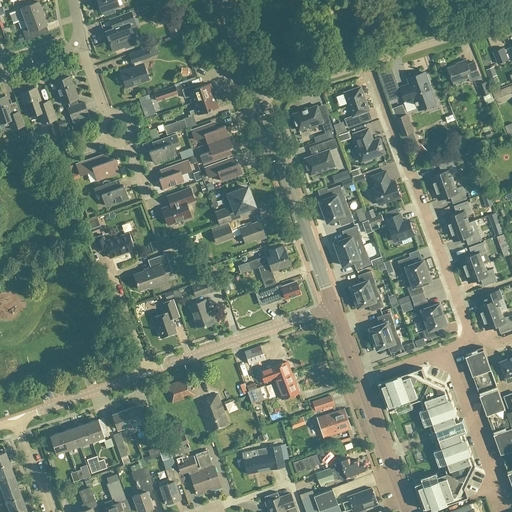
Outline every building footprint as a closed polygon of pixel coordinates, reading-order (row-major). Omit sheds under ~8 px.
[(23,0),(19,0),(17,1),(11,3),(16,15),(18,22),(41,13),(37,2),(26,6),(23,0)] [(94,0),(97,6),(99,5),(101,12),(103,12),(104,16),(114,12),(113,8),(118,6),(115,0),(94,0)] [(169,0),(162,0),(152,4),(156,15),(173,9),(169,0)] [(128,11),(129,13),(113,18),(116,27),(106,31),(110,41),(109,42),(112,52),(123,48),(124,50),(136,46),(128,24),(133,22),(132,18),(135,17),(133,13),(134,12),(134,10),(128,11)] [(21,29),(24,38),(17,40),(19,44),(26,42),(26,40),(37,36),(35,29),(46,25),(41,13),(18,22),(21,29)] [(167,28),(171,39),(182,35),(178,25),(167,28)] [(153,47),(147,49),(147,48),(128,55),(131,63),(132,63),(134,67),(120,72),(125,88),(148,80),(142,64),(141,64),(140,60),(150,57),(150,58),(156,56),(153,47)] [(493,53),(497,65),(507,61),(503,49),(493,53)] [(457,65),(447,69),(450,77),(451,76),(454,84),(468,78),(469,83),(480,79),(474,63),(468,66),(466,61),(456,64),(457,65)] [(496,76),(493,67),(485,70),(489,79),(496,76)] [(188,69),(181,68),(180,75),(187,76),(188,69)] [(409,85),(400,88),(405,102),(408,111),(418,107),(419,110),(435,104),(433,98),(424,74),(408,80),(409,85)] [(89,120),(86,113),(83,102),(77,104),(75,99),(77,98),(74,89),(73,90),(68,77),(53,83),(61,104),(66,102),(68,108),(67,108),(73,126),(89,120)] [(395,83),(384,87),(389,100),(400,96),(395,83)] [(492,103),(488,95),(490,94),(486,83),(477,86),(482,97),(485,105),(492,103)] [(209,84),(195,88),(194,86),(181,90),(182,93),(184,98),(190,96),(192,103),(213,96),(209,84)] [(511,86),(511,85),(500,90),(502,95),(511,91),(511,86)] [(174,86),(153,93),(155,101),(177,94),(174,86)] [(352,116),(344,119),(348,128),(362,123),(359,115),(369,111),(360,87),(344,93),(352,116)] [(19,94),(27,117),(37,113),(41,124),(54,120),(49,104),(42,106),(35,88),(19,94)] [(0,97),(0,123),(7,121),(10,130),(23,126),(18,112),(11,114),(5,96),(0,97)] [(213,96),(192,103),(195,109),(188,112),(190,117),(196,114),(196,115),(217,108),(213,96)] [(145,107),(146,113),(166,111),(166,104),(145,107)] [(316,107),(293,115),(299,131),(308,127),(309,129),(316,127),(315,125),(322,122),(325,132),(331,130),(326,116),(320,119),(316,107)] [(407,116),(395,120),(404,144),(411,142),(408,134),(413,132),(407,116)] [(163,127),(166,136),(186,129),(183,120),(163,127)] [(207,144),(228,137),(224,126),(214,130),(211,123),(190,131),(194,141),(204,137),(207,144)] [(158,138),(155,129),(148,131),(152,140),(158,138)] [(356,147),(361,162),(363,161),(364,164),(372,161),(371,159),(384,154),(379,139),(372,141),(368,129),(353,135),(358,147),(356,147)] [(315,143),(332,137),(331,133),(314,139),(315,143)] [(339,136),(341,141),(350,138),(349,133),(339,136)] [(175,134),(167,137),(151,143),(154,149),(148,151),(153,164),(175,155),(172,148),(179,146),(175,134)] [(228,137),(207,144),(210,152),(199,155),(203,165),(224,157),(221,151),(231,147),(228,137)] [(321,153),(304,159),(310,175),(335,166),(329,150),(336,147),(333,139),(319,145),(321,153)] [(420,145),(410,156),(418,164),(423,158),(428,163),(433,158),(428,153),(420,145)] [(472,152),(464,155),(466,161),(474,158),(472,152)] [(98,156),(75,164),(79,176),(92,171),(96,181),(118,173),(113,159),(100,163),(98,156)] [(225,160),(204,168),(207,178),(218,174),(221,182),(241,174),(237,163),(227,167),(225,160)] [(168,175),(158,179),(162,189),(183,182),(180,175),(191,171),(187,161),(166,168),(168,175)] [(435,188),(453,182),(450,174),(456,172),(452,161),(438,165),(441,173),(429,177),(432,184),(433,183),(435,188)] [(350,172),(352,177),(360,174),(358,169),(350,172)] [(350,178),(347,171),(339,174),(342,181),(350,178)] [(192,174),(195,181),(201,179),(198,172),(192,174)] [(400,197),(394,181),(390,183),(385,172),(370,177),(374,189),(373,189),(378,205),(400,197)] [(502,190),(495,174),(491,176),(497,192),(502,190)] [(354,178),(356,184),(365,181),(363,176),(354,178)] [(474,181),(479,195),(486,193),(481,179),(474,181)] [(101,196),(105,207),(127,199),(122,186),(116,188),(114,182),(93,189),(96,198),(101,196)] [(453,182),(435,188),(437,193),(435,194),(438,201),(450,196),(453,204),(466,199),(461,187),(456,189),(453,182)] [(212,183),(205,185),(208,191),(214,189),(212,183)] [(323,212),(346,204),(339,185),(327,190),(330,198),(319,201),(323,212)] [(193,201),(189,189),(166,197),(169,207),(161,210),(166,226),(190,217),(185,204),(193,201)] [(232,206),(226,209),(214,213),(219,226),(231,221),(229,215),(253,206),(246,189),(228,195),(232,206)] [(450,230),(468,223),(466,216),(471,214),(467,202),(454,207),(456,214),(445,218),(447,225),(448,225),(450,230)] [(346,204),(323,212),(327,222),(337,219),(340,226),(353,222),(346,204)] [(368,219),(374,217),(372,210),(365,212),(368,219)] [(487,216),(491,228),(500,225),(495,213),(487,216)] [(357,216),(359,222),(366,220),(364,214),(357,216)] [(389,228),(394,242),(414,235),(409,220),(402,223),(399,214),(386,219),(390,227),(389,228)] [(376,225),(374,217),(368,220),(371,227),(376,225)] [(96,218),(81,223),(85,235),(100,229),(96,218)] [(474,221),(468,223),(450,230),(452,235),(451,235),(453,242),(465,238),(468,245),(481,240),(474,221)] [(239,229),(245,243),(256,239),(257,241),(265,238),(259,222),(239,229)] [(229,226),(211,233),(215,245),(234,238),(229,226)] [(338,255),(363,245),(356,226),(342,232),(345,239),(334,243),(338,255)] [(103,235),(94,238),(99,252),(107,249),(110,258),(134,250),(128,234),(105,242),(103,235)] [(192,246),(203,242),(200,234),(189,238),(192,246)] [(183,239),(165,246),(165,245),(159,247),(161,252),(166,250),(172,248),(173,251),(185,246),(183,239)] [(155,241),(149,243),(152,253),(158,251),(155,241)] [(489,262),(482,243),(469,248),(472,255),(460,260),(462,266),(463,266),(465,271),(483,264),(489,262)] [(508,243),(501,245),(503,251),(510,248),(508,243)] [(266,257),(256,261),(249,263),(251,269),(259,267),(287,257),(285,249),(284,249),(283,245),(264,252),(266,257)] [(363,245),(338,255),(343,266),(353,262),(356,270),(370,265),(363,245)] [(150,269),(133,275),(138,289),(140,288),(140,290),(149,287),(150,289),(167,283),(164,274),(172,272),(165,254),(147,260),(150,269)] [(259,267),(251,269),(252,270),(258,268),(265,288),(275,284),(271,272),(290,266),(287,257),(259,267)] [(426,261),(424,262),(423,261),(413,264),(410,257),(397,261),(404,280),(409,278),(427,271),(426,269),(429,268),(426,261)] [(389,261),(384,263),(387,273),(392,271),(389,261)] [(483,264),(465,271),(467,276),(466,277),(468,283),(480,279),(483,286),(496,281),(492,270),(486,272),(483,264)] [(344,279),(356,275),(353,268),(341,272),(344,279)] [(206,284),(217,281),(214,281),(210,271),(203,274),(206,281),(205,282),(205,281),(204,281),(206,284)] [(354,298),(377,290),(374,283),(375,283),(370,271),(358,276),(360,284),(350,287),(354,298)] [(427,271),(409,278),(411,284),(406,285),(410,297),(423,293),(420,285),(431,281),(427,271)] [(222,282),(225,292),(231,290),(228,280),(222,282)] [(206,284),(204,281),(190,286),(194,299),(208,294),(208,295),(210,294),(206,284)] [(280,286),(262,292),(267,304),(278,300),(278,298),(283,296),(285,300),(300,294),(296,282),(281,288),(280,286)] [(377,290),(354,298),(358,308),(368,304),(371,312),(384,307),(379,295),(377,290)] [(481,297),(484,304),(477,307),(479,313),(481,313),(482,318),(501,311),(498,304),(504,302),(499,290),(481,297)] [(171,292),(163,295),(165,301),(173,298),(171,292)] [(388,298),(391,307),(398,305),(394,295),(388,298)] [(218,296),(212,298),(215,308),(222,306),(218,296)] [(151,318),(155,329),(157,328),(160,338),(176,332),(171,319),(178,317),(172,299),(160,304),(164,313),(151,318)] [(210,313),(208,313),(207,310),(208,310),(204,300),(188,306),(196,327),(203,325),(204,327),(214,323),(210,313)] [(420,323),(443,314),(439,304),(429,307),(426,300),(413,305),(417,317),(423,315),(425,320),(420,322),(420,323)] [(412,309),(409,302),(400,305),(403,313),(412,309)] [(503,319),(501,311),(482,318),(484,323),(483,324),(485,330),(497,326),(500,333),(511,328),(511,325),(509,317),(503,319)] [(373,340),(396,331),(393,325),(394,325),(389,313),(377,318),(379,325),(369,329),(373,340)] [(447,325),(443,314),(420,323),(426,341),(439,336),(436,328),(447,325)] [(398,337),(396,331),(373,340),(377,350),(387,346),(390,354),(403,349),(398,337)] [(259,347),(243,353),(248,366),(258,363),(259,363),(265,361),(259,347)] [(478,393),(497,387),(482,347),(465,354),(466,356),(465,357),(478,393)] [(511,357),(499,362),(507,383),(511,381),(511,376),(511,375),(511,374),(511,357)] [(273,379),(290,373),(285,361),(258,370),(263,383),(273,379)] [(421,368),(380,383),(379,386),(388,412),(420,400),(447,474),(415,485),(423,510),(430,507),(431,511),(468,498),(465,488),(475,466),(463,433),(467,432),(462,420),(459,421),(447,388),(425,378),(421,368)] [(298,394),(290,373),(273,379),(281,400),(298,394)] [(165,387),(171,404),(193,396),(187,379),(165,387)] [(497,387),(478,393),(492,432),(511,424),(511,411),(506,414),(497,387)] [(270,388),(248,396),(251,404),(273,396),(270,388)] [(204,400),(197,402),(208,433),(228,425),(216,395),(209,397),(204,400)] [(311,402),(314,412),(333,406),(329,396),(311,402)] [(138,406),(125,411),(132,433),(138,431),(135,423),(144,421),(138,406)] [(132,433),(125,411),(111,415),(117,430),(125,427),(127,435),(132,433)] [(343,411),(317,420),(323,437),(348,428),(343,411)] [(292,429),(305,424),(302,417),(290,422),(292,429)] [(97,420),(85,424),(91,442),(103,438),(109,436),(103,418),(97,420)] [(144,425),(149,440),(156,438),(150,423),(144,425)] [(85,424),(73,428),(79,446),(91,442),(85,424)] [(511,424),(492,432),(506,471),(511,468),(511,424)] [(79,446),(73,428),(61,432),(67,450),(79,446)] [(67,450),(61,432),(49,437),(55,455),(67,450)] [(112,436),(120,458),(123,466),(130,464),(127,456),(119,434),(112,436)] [(165,442),(169,452),(170,456),(173,464),(176,463),(180,474),(188,472),(190,475),(189,475),(197,496),(205,494),(203,489),(197,472),(192,457),(187,459),(186,455),(184,455),(181,447),(187,444),(184,436),(165,442)] [(256,451),(242,453),(246,474),(271,469),(271,468),(283,466),(279,446),(265,449),(266,455),(257,457),(256,451)] [(203,489),(205,494),(205,493),(204,491),(211,488),(212,491),(221,488),(213,467),(212,467),(207,451),(195,455),(199,468),(202,467),(203,470),(198,472),(192,457),(197,472),(203,489)] [(0,466),(9,464),(5,452),(0,453),(0,466)] [(165,504),(166,504),(166,506),(168,506),(173,505),(174,503),(174,501),(180,499),(175,486),(181,484),(174,466),(173,464),(170,456),(161,459),(165,469),(164,469),(168,479),(157,483),(159,487),(165,504)] [(335,468),(330,470),(330,469),(315,474),(317,480),(332,475),(336,472),(346,469),(345,468),(347,467),(347,466),(350,465),(349,463),(348,459),(339,462),(333,464),(335,468)] [(315,461),(319,472),(326,470),(322,459),(315,461)] [(98,462),(101,470),(106,469),(103,460),(98,462)] [(332,475),(317,480),(319,485),(320,488),(324,487),(323,483),(333,480),(334,480),(338,479),(339,481),(345,479),(364,472),(361,463),(358,464),(357,460),(349,463),(350,465),(347,466),(347,467),(345,468),(346,469),(336,472),(332,475)] [(101,470),(98,462),(92,464),(95,472),(101,470)] [(154,489),(146,468),(144,462),(136,465),(136,467),(131,468),(132,473),(140,494),(132,497),(137,511),(141,511),(152,508),(146,492),(154,489)] [(0,479),(13,475),(9,464),(0,466),(0,479)] [(433,465),(420,469),(422,475),(435,471),(433,465)] [(80,471),(75,472),(77,481),(83,479),(80,471)] [(77,481),(75,472),(69,474),(72,483),(77,481)] [(13,475),(0,479),(0,487),(2,491),(17,486),(13,475)] [(309,486),(317,482),(314,476),(306,480),(309,486)] [(107,485),(112,500),(103,503),(106,511),(121,511),(119,503),(125,501),(118,481),(119,481),(117,478),(111,481),(112,484),(107,485)] [(17,486),(2,491),(6,503),(21,497),(17,486)] [(347,497),(352,511),(355,511),(376,505),(370,489),(347,497)] [(301,501),(313,496),(311,490),(299,495),(301,501)] [(340,511),(332,490),(314,496),(313,496),(301,501),(304,511),(340,511)] [(476,502),(487,498),(484,491),(474,495),(476,502)] [(265,503),(268,511),(284,511),(295,507),(290,494),(277,498),(275,493),(263,497),(265,503)] [(83,511),(80,511),(91,511),(90,509),(96,506),(94,501),(92,495),(86,497),(88,503),(81,506),(83,511)] [(21,497),(6,503),(8,511),(14,511),(25,508),(21,497)]
